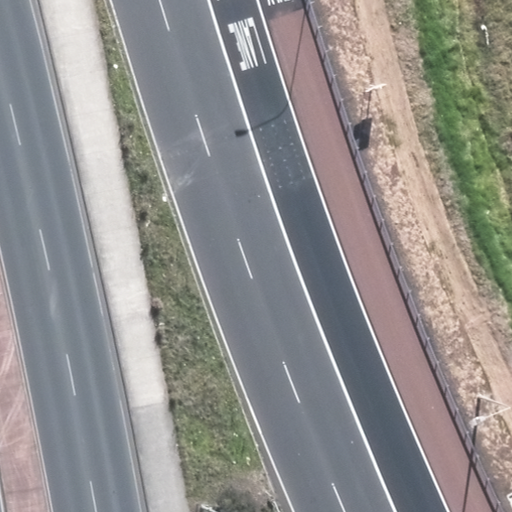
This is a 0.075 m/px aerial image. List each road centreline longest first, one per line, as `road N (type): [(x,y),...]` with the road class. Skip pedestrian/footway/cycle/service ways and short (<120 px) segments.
road 1 (motorway): [(161,0),(231,219),(347,511)]
road 2 (primary): [(0,55),(95,511)]
